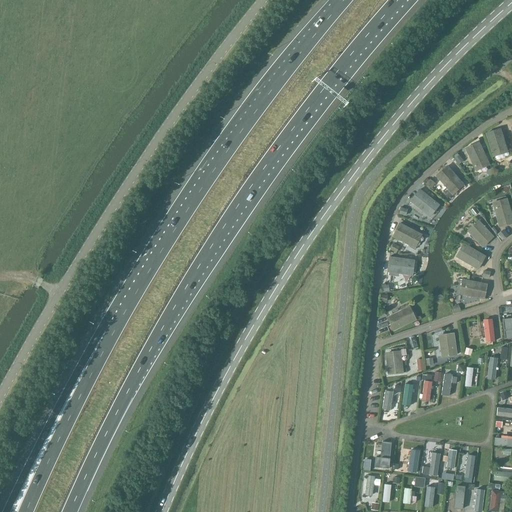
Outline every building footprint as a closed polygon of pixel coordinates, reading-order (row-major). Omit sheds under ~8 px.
[(502,141),(503,140),(500,129),(486,133),(492,152),(505,148),(502,141)] [(478,142),(465,148),(470,158),(471,158),(473,162),(473,163),(474,167),(475,167),(479,166),(479,165),(487,161),(478,142)] [(462,160),(459,155),(454,159),(458,164),(462,160)] [(447,166),(436,176),(444,185),(445,184),(447,187),(447,188),(450,191),(451,191),(454,188),(454,187),(460,182),(447,166)] [(429,180),(426,185),(431,188),(435,183),(430,180),(429,180)] [(420,189),(410,201),(427,215),(437,203),(420,189)] [(498,205),(494,206),(494,207),(495,210),(496,211),(497,215),(496,215),(499,227),(511,222),(511,219),(507,203),(499,205),(498,205)] [(483,245),(493,235),(478,220),(468,230),(483,245)] [(410,229),(399,223),(392,236),(411,246),(415,238),(416,238),(418,234),(417,233),(414,232),(413,232),(409,230),(410,229)] [(498,235),(502,240),(507,236),(503,232),(498,235)] [(393,244),(391,250),(396,253),(399,247),(393,244)] [(475,267),(481,254),(463,244),(456,257),(475,267)] [(389,257),(387,272),(412,275),(414,260),(389,257)] [(464,290),(463,293),(463,294),(467,295),(468,294),(472,295),(472,296),(484,299),(487,285),(466,280),(464,289),(464,290)] [(398,313),(397,312),(387,318),(393,330),(412,321),(408,313),(408,312),(406,309),(402,310),(402,311),(398,313)] [(511,319),(503,320),(505,339),(511,337),(511,326),(511,319)] [(492,320),(483,321),(486,342),(494,342),(492,320)] [(444,335),(440,335),(439,336),(440,340),(440,341),(441,345),(440,345),(442,357),(456,355),(453,334),(445,335),(444,335)] [(395,352),(394,353),(386,354),(388,374),(402,373),(401,361),(400,361),(399,357),(400,356),(400,352),(399,352),(395,352)] [(490,357),(487,378),(489,379),(493,380),(495,379),(498,358),(490,357)] [(467,367),(465,386),(471,387),(473,368),(467,367)] [(445,374),(442,395),(449,396),(451,383),(456,384),(457,377),(452,377),(452,375),(445,374)] [(424,381),(422,400),(429,401),(432,382),(424,381)] [(405,384),(402,405),(410,406),(413,385),(405,384)] [(385,391),(383,409),(390,410),(393,392),(385,391)] [(511,409),(497,408),(497,416),(511,417),(511,409)] [(495,438),(494,445),(511,447),(511,439),(501,439),(495,438)] [(396,452),(395,459),(405,460),(406,442),(392,441),(391,452),(396,452)] [(375,457),(374,467),(388,469),(390,443),(382,442),(380,458),(375,457)] [(411,450),(408,471),(416,473),(419,451),(411,450)] [(447,462),(446,467),(454,468),(456,452),(455,451),(451,450),(449,451),(448,456),(447,462)] [(423,466),(422,474),(437,476),(440,454),(432,453),(430,467),(423,466)] [(467,455),(464,477),(472,478),(475,456),(467,455)] [(511,473),(495,471),(494,480),(511,482),(511,473)] [(367,476),(365,494),(366,495),(371,496),(372,495),(375,477),(367,476)] [(384,485),(383,502),(389,503),(391,485),(384,485)] [(456,486),(454,508),(462,509),(465,487),(456,486)] [(427,487),(424,507),(432,508),(434,488),(427,487)] [(405,488),(403,503),(410,504),(411,496),(411,491),(411,489),(405,488)] [(477,490),(474,511),(482,511),(484,490),(477,490)] [(492,491),(489,511),(498,511),(500,498),(505,499),(506,492),(492,491)]
